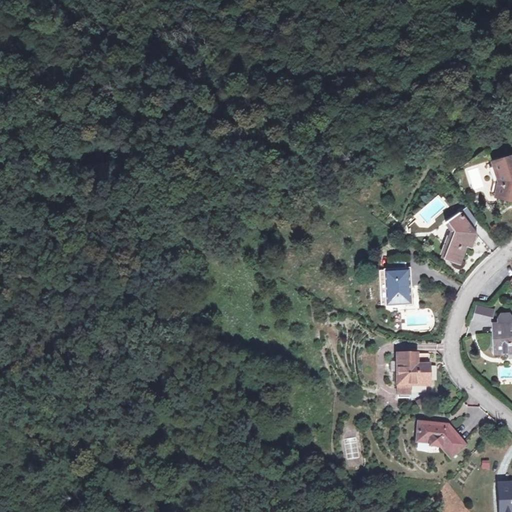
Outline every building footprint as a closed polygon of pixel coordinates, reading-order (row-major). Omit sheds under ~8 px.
[(497,194),(511,197),(511,155),(496,160),(497,164),(501,179),(497,194)] [(490,166),(494,179),(491,193),(497,194),(501,179),(497,164),(490,166)] [(442,254),(458,260),(465,241),(469,243),(474,229),(471,225),(473,218),(464,203),(444,217),(451,227),(442,254)] [(379,313),(403,313),(403,278),(379,279),(379,313)] [(476,309),(473,318),(487,323),(490,314),(476,309)] [(493,353),(508,353),(511,352),(511,323),(509,323),(509,317),(505,314),(498,314),(495,319),(495,324),(491,324),(493,353)] [(419,362),(429,362),(429,354),(419,354),(419,362)] [(390,395),(393,394),(401,394),(422,392),(421,372),(408,373),(407,362),(387,363),(390,395)] [(401,402),(401,394),(393,394),(393,403),(401,402)] [(414,416),(420,412),(418,407),(411,412),(414,416)] [(446,432),(417,428),(415,446),(428,448),(427,451),(437,452),(448,463),(463,449),(446,432)] [(481,470),(489,469),(488,461),(480,461),(481,470)] [(494,511),(511,511),(511,490),(493,492),(494,511)]
